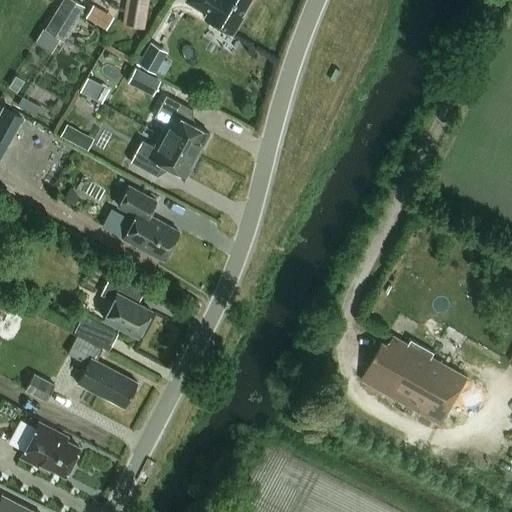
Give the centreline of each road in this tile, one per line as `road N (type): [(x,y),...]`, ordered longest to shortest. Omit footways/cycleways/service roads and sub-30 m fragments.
road 1 (tertiary): [(110,511),(247,246),(264,136),(316,0)]
road 2 (residential): [(415,180),(505,0)]
